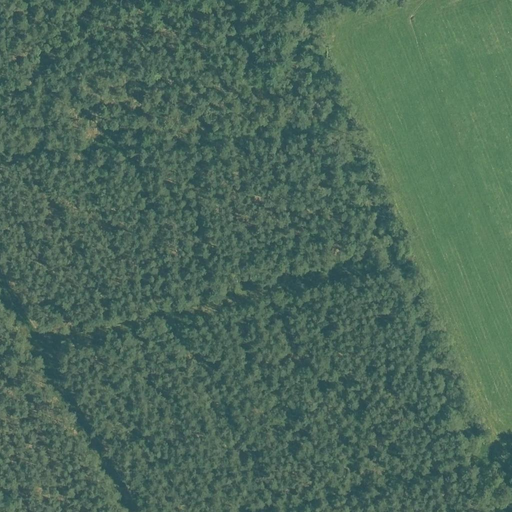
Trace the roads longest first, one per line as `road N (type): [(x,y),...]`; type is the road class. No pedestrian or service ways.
road 1 (track): [(0,262),(140,511)]
road 2 (track): [(511,448),(245,511)]
